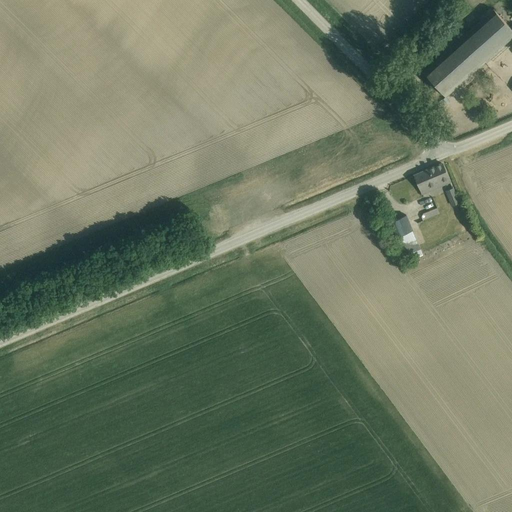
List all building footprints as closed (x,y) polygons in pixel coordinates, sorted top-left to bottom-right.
[(444,96),(511,36),(511,32),(493,10),(423,72),(444,96)] [(445,163),(416,174),(421,186),(442,177),(445,183),(452,180),(445,163)] [(454,204),(461,201),(455,186),(448,189),(454,204)] [(426,219),(442,213),(439,207),(423,213),(426,219)] [(422,248),(408,214),(392,220),(406,254),(422,248)]
